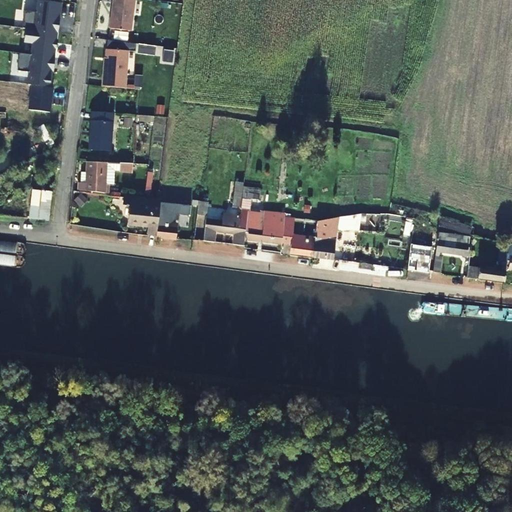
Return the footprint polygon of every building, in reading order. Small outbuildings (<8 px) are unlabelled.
[(114,0),(111,27),(133,30),(135,0),(114,0)] [(60,3),(38,1),(37,13),(25,11),(22,29),(26,29),(56,33),(58,33),(60,19),(58,19),(60,3)] [(33,44),(31,55),(53,58),(56,33),(26,29),(24,43),(33,44)] [(103,86),(126,88),(128,50),(107,49),(106,79),(103,79),(103,86)] [(31,55),(20,54),(17,71),(29,73),(28,85),(50,88),(52,72),(53,72),(55,58),(53,58),(31,55)] [(90,150),(112,151),(115,113),(92,112),(90,150)] [(212,118),(210,147),(235,148),(236,119),(212,118)] [(87,183),(82,183),(80,182),(79,189),(105,191),(106,163),(88,162),(87,173),(87,183)] [(126,180),(131,180),(132,165),(110,164),(110,168),(126,169),(126,180)] [(123,193),(130,194),(131,184),(123,184),(123,193)] [(243,190),(235,189),(233,207),(241,208),(243,192),(243,190)] [(49,220),(53,191),(43,190),(39,219),(49,220)] [(260,199),(260,194),(243,192),(241,208),(247,210),(248,198),(260,199)] [(148,234),(156,235),(160,202),(124,198),(123,204),(129,205),(128,224),(149,227),(148,234)] [(171,212),(180,213),(181,204),(161,202),(157,237),(174,239),(175,230),(169,229),(171,212)] [(188,205),(181,204),(180,213),(187,214),(188,205)] [(248,213),(245,236),(248,236),(248,240),(282,245),(282,243),(285,218),(285,215),(282,214),(266,212),(264,226),(259,225),(260,219),(258,219),(259,211),(248,210),(248,213)] [(244,245),(245,236),(248,213),(241,212),(241,215),(223,213),(222,220),(206,218),(203,239),(214,240),(215,230),(233,233),(232,243),(244,245)] [(333,259),(337,230),(348,228),(350,216),(318,221),(314,257),(333,259)] [(314,257),(318,221),(300,218),(285,218),(282,243),(292,244),(291,254),(314,257)] [(437,225),(415,218),(408,266),(433,270),(435,260),(417,257),(419,239),(426,240),(427,234),(436,235),(437,225)] [(496,244),(496,241),(488,239),(474,235),(474,239),(496,244)] [(466,255),(468,245),(454,243),(441,241),(439,241),(437,251),(466,255)] [(502,243),(498,271),(469,267),(467,278),(504,283),(505,280),(509,254),(510,245),(502,243)] [(433,270),(433,271),(440,272),(442,257),(435,256),(435,260),(433,270)]
